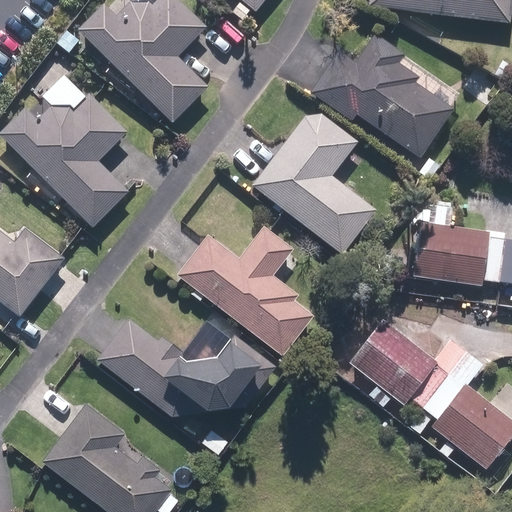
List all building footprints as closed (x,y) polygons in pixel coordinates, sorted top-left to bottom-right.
[(174,0),(108,0),(79,29),(171,121),(234,59),(174,0)] [(237,0),(256,16),(270,0),(237,0)] [(511,0),(370,0),(370,7),(511,24),(511,20),(511,0)] [(358,22),(311,90),(415,161),(462,93),(358,22)] [(37,95),(0,132),(92,225),(134,183),(110,158),(131,137),(76,83),(50,108),(37,95)] [(311,106),(251,183),(342,254),(377,208),(332,173),(357,142),(311,106)] [(0,204),(0,300),(19,315),(65,254),(0,204)] [(422,221),(414,275),(483,286),(491,232),(422,221)] [(208,234),(176,276),(283,356),(315,314),(292,297),(296,291),(273,273),(293,248),(262,224),(238,256),(208,234)] [(236,337),(220,358),(185,361),(130,316),(95,357),(174,421),(180,413),(242,406),(273,363),(236,337)] [(437,361),(384,319),(349,363),(403,405),(437,361)] [(511,433),(511,420),(464,383),(430,426),(485,468),(511,433)] [(88,403),(43,461),(109,511),(154,511),(182,476),(88,403)]
